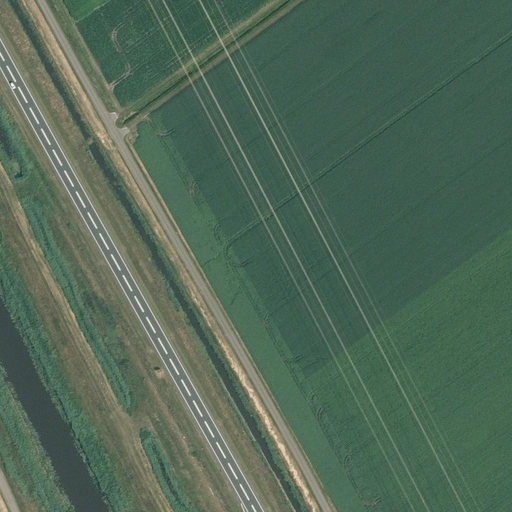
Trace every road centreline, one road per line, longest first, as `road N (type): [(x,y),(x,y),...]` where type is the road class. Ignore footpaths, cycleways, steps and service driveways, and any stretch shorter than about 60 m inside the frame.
road 1 (unclassified): [(331,511),(40,0)]
road 2 (trunk): [(256,511),(0,45)]
